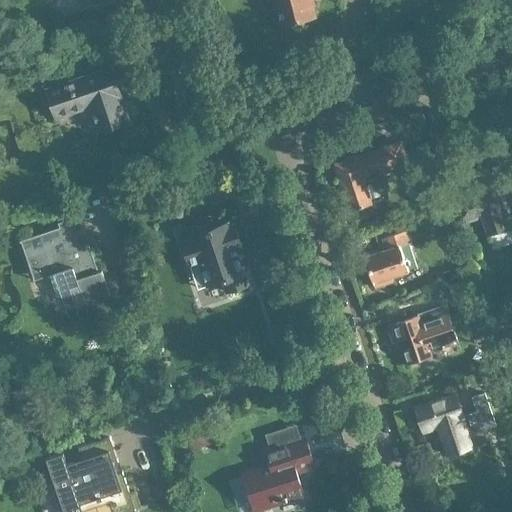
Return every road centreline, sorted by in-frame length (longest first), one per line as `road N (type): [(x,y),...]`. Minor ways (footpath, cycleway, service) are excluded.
road 1 (unclassified): [(406,511),(278,129)]
road 2 (unclassified): [(351,107),(511,63)]
